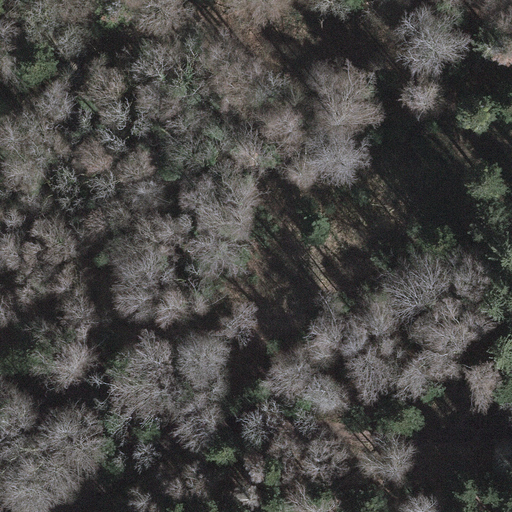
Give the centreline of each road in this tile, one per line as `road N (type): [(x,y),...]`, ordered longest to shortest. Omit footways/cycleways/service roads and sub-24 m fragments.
road 1 (track): [(511,425),(183,429),(73,511)]
road 2 (track): [(0,213),(52,167),(67,140),(66,0)]
